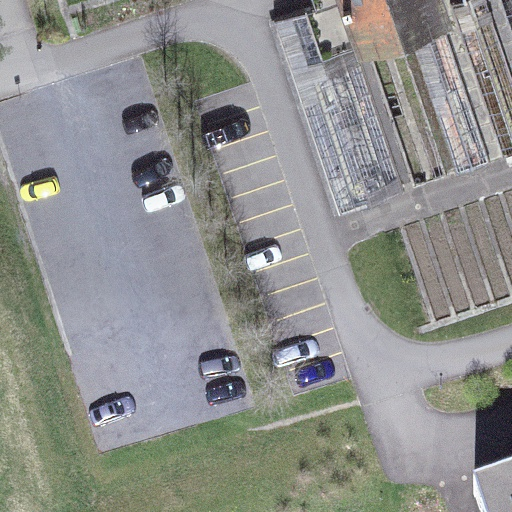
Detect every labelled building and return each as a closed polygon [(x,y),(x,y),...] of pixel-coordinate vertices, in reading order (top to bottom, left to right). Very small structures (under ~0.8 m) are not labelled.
[(448,33),(454,31),(444,0),(339,0),(361,62),(370,59),(402,48),(413,45),(448,33)] [(463,0),(453,3),(501,159),(511,155),(511,87),(485,0),(463,0)] [(275,21),(340,216),(404,194),(354,48),(333,55),(316,7),(275,21)] [(413,45),(457,176),(492,164),(448,33),(413,45)] [(370,59),(413,187),(446,176),(402,48),(370,59)] [(511,511),(511,473),(474,484),(481,511),(511,511)]
